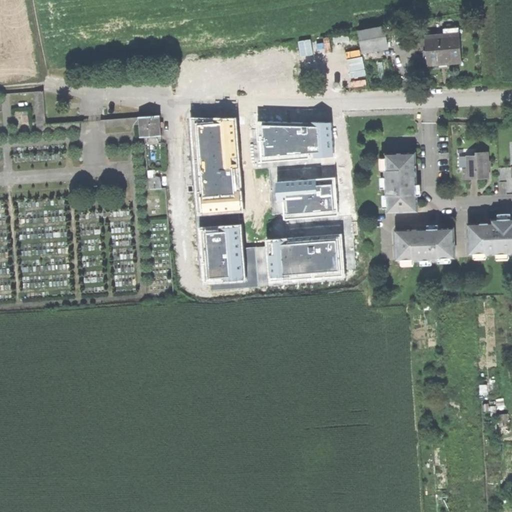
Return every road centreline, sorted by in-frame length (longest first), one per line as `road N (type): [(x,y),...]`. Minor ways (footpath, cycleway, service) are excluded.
road 1 (residential): [(428,99),(174,104)]
road 2 (residential): [(428,99),(433,194),(450,203),(511,200)]
